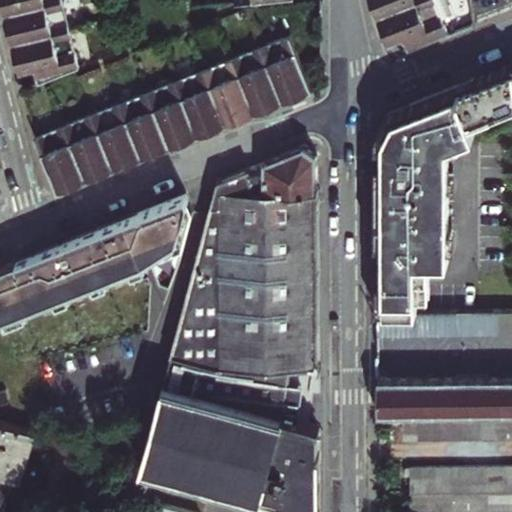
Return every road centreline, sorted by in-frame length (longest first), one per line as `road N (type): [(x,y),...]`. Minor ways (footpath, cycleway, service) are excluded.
road 1 (residential): [(350,98),(353,511)]
road 2 (residential): [(37,222),(350,98)]
road 3 (residential): [(511,34),(350,98)]
road 4 (residential): [(0,81),(37,222)]
